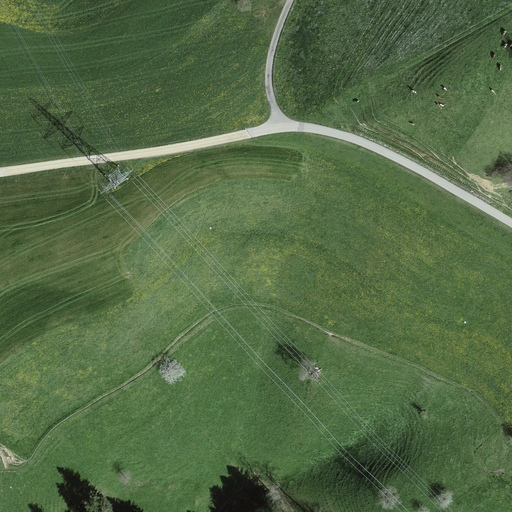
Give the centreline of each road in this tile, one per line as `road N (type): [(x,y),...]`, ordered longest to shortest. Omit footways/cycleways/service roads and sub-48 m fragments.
road 1 (unclassified): [(0,170),(169,149),(280,124),(365,142),(511,222)]
road 2 (track): [(280,124),(269,64),(290,0)]
